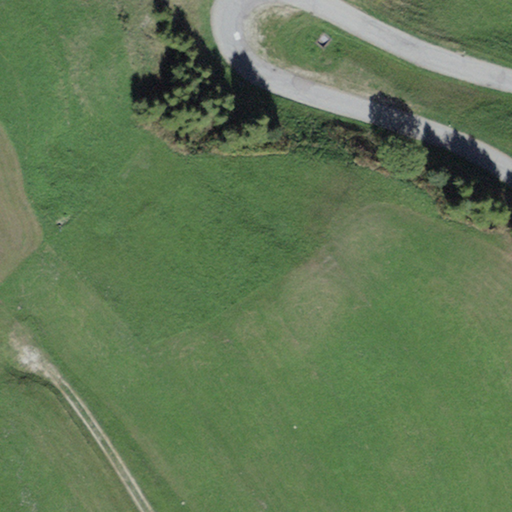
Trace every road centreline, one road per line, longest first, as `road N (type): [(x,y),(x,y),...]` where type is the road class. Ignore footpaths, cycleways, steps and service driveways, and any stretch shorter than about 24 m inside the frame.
road 1 (unclassified): [(238,0),(226,13),(226,33),(249,67),(271,82),(408,126),(511,173)]
road 2 (unclassified): [(511,86),(434,61),(305,0)]
road 3 (track): [(140,511),(68,402),(31,362)]
